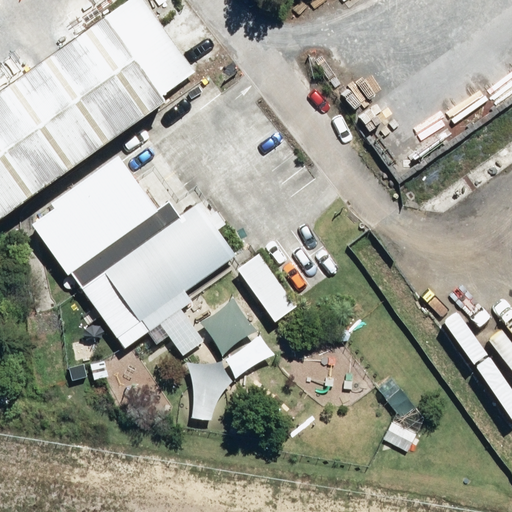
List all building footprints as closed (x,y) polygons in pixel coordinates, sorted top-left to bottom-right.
[(139,0),(120,0),(0,85),(0,211),(158,100),(155,95),(189,70),(139,0)] [(100,271),(145,333),(190,301),(183,292),(234,256),(197,203),(100,271)] [(235,270),(272,322),(294,306),(256,254),(235,270)] [(236,300),(199,324),(235,379),(272,354),(236,300)] [(133,344),(89,365),(97,381),(118,371),(140,417),(177,399),(154,350),(139,357),(133,344)]
